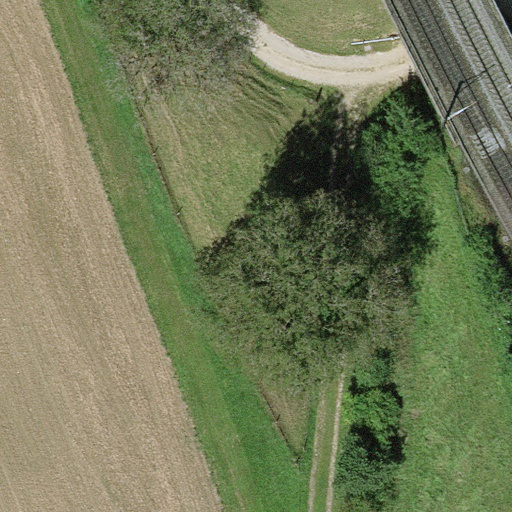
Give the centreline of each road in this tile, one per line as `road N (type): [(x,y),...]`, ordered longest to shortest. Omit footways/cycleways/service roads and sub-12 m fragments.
road 1 (track): [(346,74),(319,511)]
road 2 (track): [(223,0),(244,30),(285,57),(346,74),(403,61),(511,5)]
